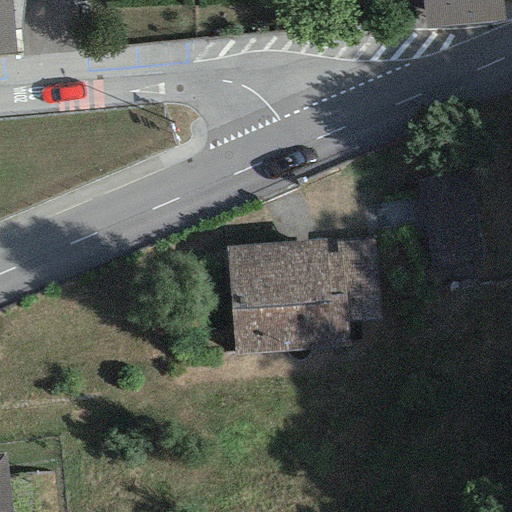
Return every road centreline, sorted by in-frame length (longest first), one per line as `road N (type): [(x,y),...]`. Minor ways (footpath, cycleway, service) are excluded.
road 1 (unclassified): [(289,141),(243,81),(186,67),(0,83)]
road 2 (tertiary): [(289,141),(0,266)]
road 3 (tertiary): [(511,48),(289,141)]
